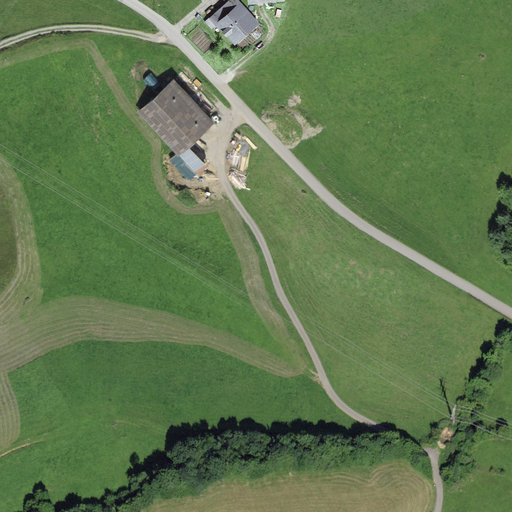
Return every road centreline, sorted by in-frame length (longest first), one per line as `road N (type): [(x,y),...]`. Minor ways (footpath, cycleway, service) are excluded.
road 1 (unclassified): [(242,104),(219,142),(225,183),(261,237),(321,378),(344,410),(428,453),(438,511)]
road 2 (unclassified): [(242,104),(324,195),(367,229),(511,315)]
road 3 (track): [(179,41),(55,31),(0,49)]
road 4 (unclassified): [(119,0),(179,41),(242,104)]
